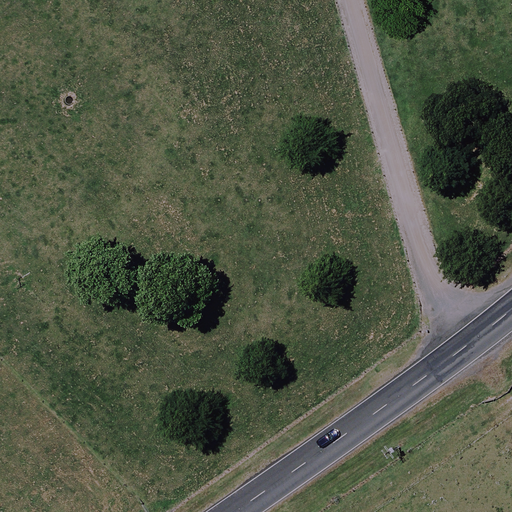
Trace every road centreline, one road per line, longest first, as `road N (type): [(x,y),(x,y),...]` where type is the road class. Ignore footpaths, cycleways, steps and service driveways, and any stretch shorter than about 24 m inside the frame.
road 1 (unknown): [(453,357),(351,0)]
road 2 (tertiary): [(234,511),(511,310)]
